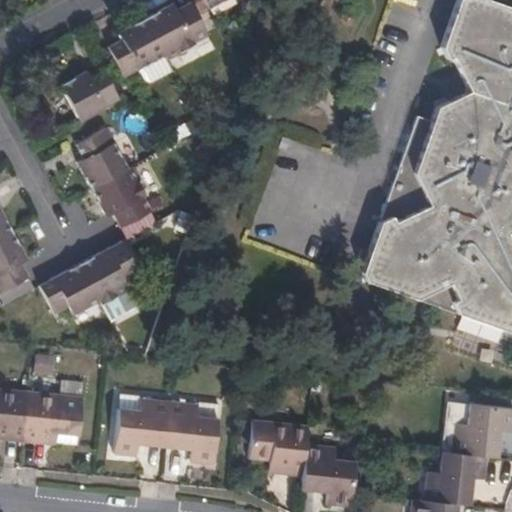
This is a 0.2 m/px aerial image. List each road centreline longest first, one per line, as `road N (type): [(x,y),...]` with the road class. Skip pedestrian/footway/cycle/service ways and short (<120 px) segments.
road 1 (unknown): [(436,0),(390,132),(286,234)]
road 2 (residential): [(125,511),(0,498)]
road 3 (residential): [(61,234),(0,125)]
